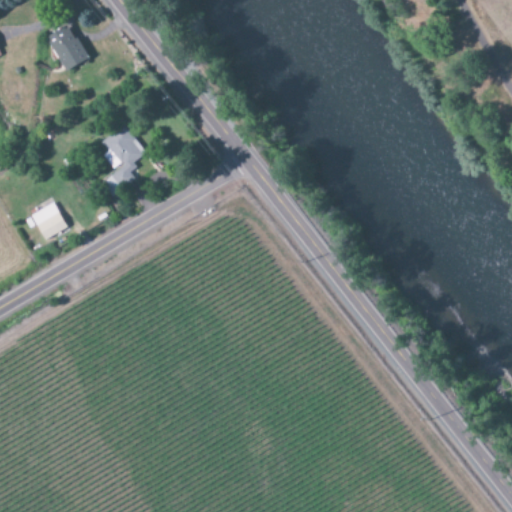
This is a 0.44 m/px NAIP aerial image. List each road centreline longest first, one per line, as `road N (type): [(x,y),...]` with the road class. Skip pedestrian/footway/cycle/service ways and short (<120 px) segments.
road 1 (secondary): [(120,0),(159,73),(511,509)]
road 2 (residential): [(0,314),(238,175)]
